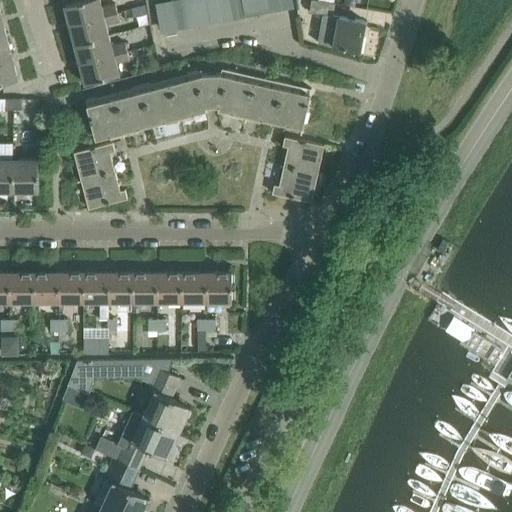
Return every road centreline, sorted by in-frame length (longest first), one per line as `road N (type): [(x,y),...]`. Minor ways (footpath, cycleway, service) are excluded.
road 1 (tertiary): [(287,511),(400,271),(511,88)]
road 2 (residential): [(318,232),(0,233)]
road 3 (residential): [(182,511),(318,232)]
road 4 (residential): [(176,42),(239,31),(387,79)]
road 5 (residential): [(318,232),(360,160),(387,79)]
